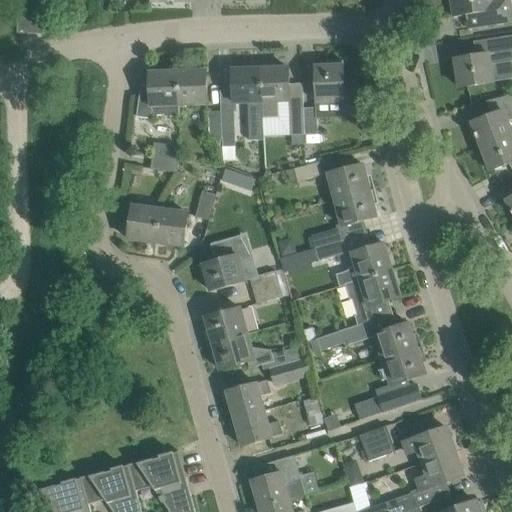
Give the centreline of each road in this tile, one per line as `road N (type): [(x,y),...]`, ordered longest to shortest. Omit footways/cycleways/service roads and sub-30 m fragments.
road 1 (residential): [(230,511),(160,280),(144,262),(105,249),(94,231),(120,36)]
road 2 (unclassified): [(120,36),(400,22)]
road 3 (residential): [(419,220),(471,388),(511,482)]
road 4 (residential): [(400,22),(425,134),(460,201)]
road 5 (unclassified): [(0,66),(120,36)]
